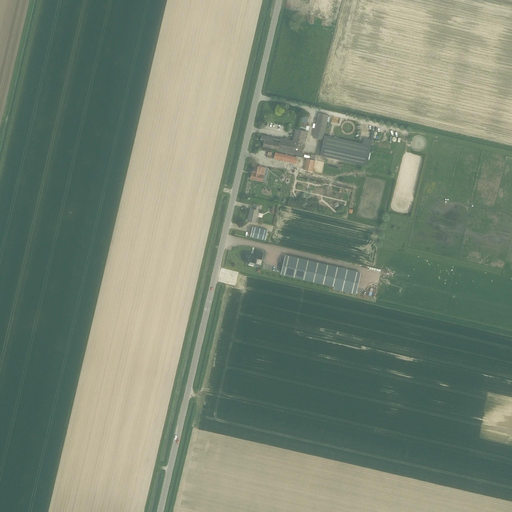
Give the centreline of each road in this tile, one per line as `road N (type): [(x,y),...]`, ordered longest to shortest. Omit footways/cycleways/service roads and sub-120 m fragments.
road 1 (unclassified): [(160,511),(279,0)]
road 2 (track): [(264,0),(145,511)]
road 3 (track): [(39,0),(0,169)]
